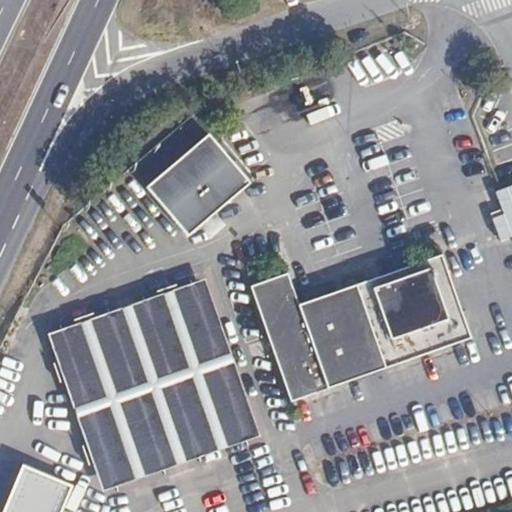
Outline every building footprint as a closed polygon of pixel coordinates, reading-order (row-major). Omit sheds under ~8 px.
[(210,134),(146,187),(187,237),(251,184),(210,134)] [(511,181),(489,188),(497,212),(486,216),(494,240),(511,234),(511,181)] [(474,340),(445,258),(303,308),(330,389),(474,340)] [(303,308),(290,271),(249,285),(289,403),(330,389),(303,308)] [(267,436),(208,278),(53,334),(107,491),(267,436)] [(0,490),(0,511),(59,511),(70,483),(11,462),(0,490)]
